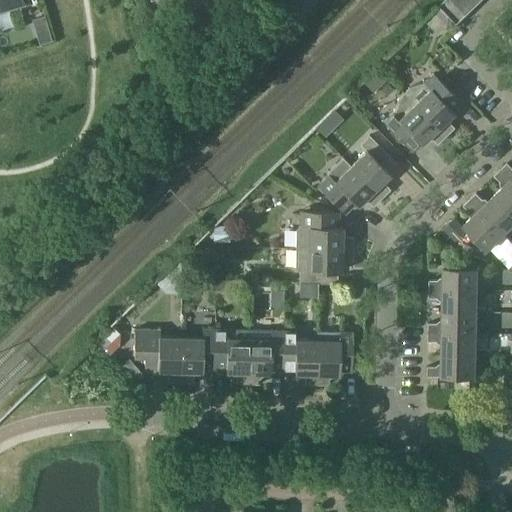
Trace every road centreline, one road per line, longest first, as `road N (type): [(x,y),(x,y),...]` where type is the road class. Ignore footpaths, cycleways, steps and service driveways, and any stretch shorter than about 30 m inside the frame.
road 1 (residential): [(384,428),(390,250),(511,121)]
road 2 (residential): [(384,428),(134,412)]
road 3 (residential): [(199,511),(204,494),(216,489),(434,498)]
road 4 (residential): [(511,96),(461,44),(505,0)]
